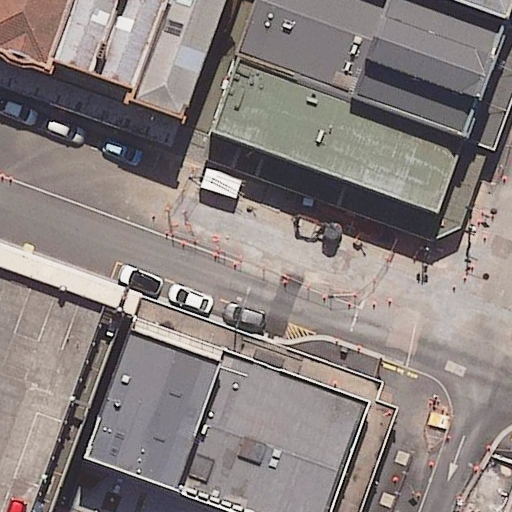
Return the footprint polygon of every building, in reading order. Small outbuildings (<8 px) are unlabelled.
[(97,0),(13,0),(0,36),(0,42),(73,69),(97,0)] [(0,0),(0,36),(13,0),(0,0)] [(97,0),(73,69),(145,95),(179,0),(97,0)] [(195,114),(237,0),(179,0),(145,95),(195,114)] [(338,85),(368,0),(274,0),(254,55),(338,85)] [(511,19),(458,0),(394,0),(361,93),(472,133),(511,24),(511,19)] [(511,17),(511,0),(458,0),(511,19),(511,17)] [(338,85),(254,55),(236,48),(205,132),(374,193),(441,217),(472,133),(361,93),(338,85)] [(0,511),(62,511),(131,323),(114,317),(98,311),(0,276),(0,511)] [(274,369),(139,322),(88,465),(105,471),(220,511),(335,511),(374,404),(274,369)] [(220,511),(105,471),(91,511),(220,511)]
